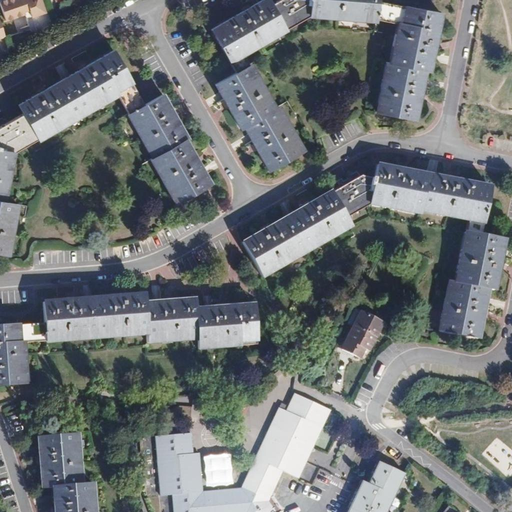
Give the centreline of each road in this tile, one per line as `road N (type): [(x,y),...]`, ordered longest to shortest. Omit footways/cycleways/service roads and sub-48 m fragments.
road 1 (residential): [(0,280),(163,261),(254,208)]
road 2 (residential): [(139,7),(254,208)]
road 3 (residential): [(254,208),(358,147),(397,142),(439,150)]
road 4 (residential): [(0,84),(139,7)]
road 5 (residential): [(478,364),(405,356),(371,402),(379,428)]
road 6 (residential): [(468,0),(439,150)]
road 7 (residential): [(478,364),(418,356),(397,369),(374,414),(379,428)]
road 8 (residential): [(379,428),(483,511)]
